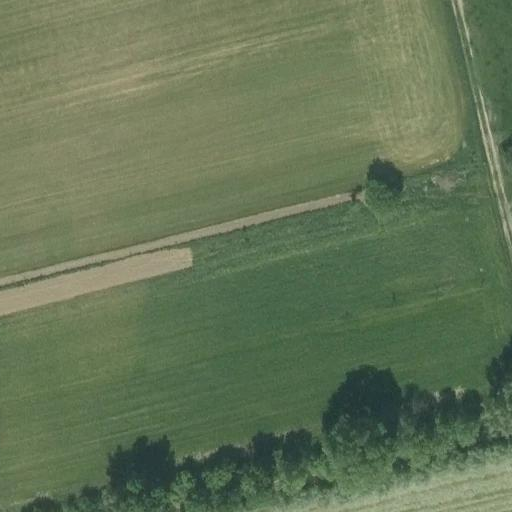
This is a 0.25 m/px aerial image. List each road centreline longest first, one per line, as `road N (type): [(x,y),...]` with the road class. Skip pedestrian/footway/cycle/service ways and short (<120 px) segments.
road 1 (track): [(173,511),(511,432)]
road 2 (track): [(511,242),(454,0)]
